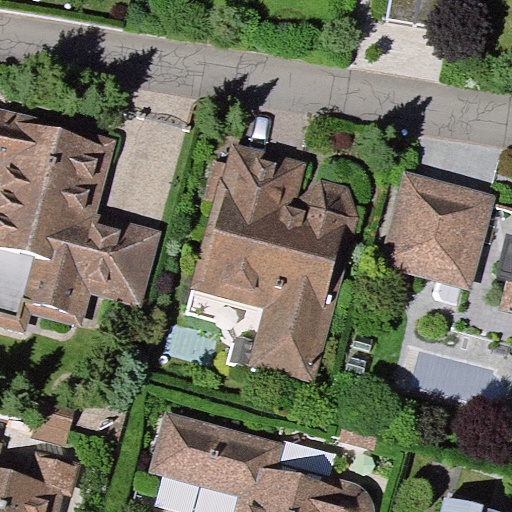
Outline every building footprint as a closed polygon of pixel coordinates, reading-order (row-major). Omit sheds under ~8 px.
[(386,0),(383,27),(439,36),(444,0),(386,0)] [(80,229),(99,154),(0,127),(0,169),(2,170),(0,176),(0,257),(33,266),(21,310),(70,323),(79,289),(132,303),(142,265),(144,266),(148,250),(146,250),(147,247),(80,229)] [(300,218),(283,214),(293,176),(233,160),(230,172),(211,167),(200,206),(219,211),(200,280),(274,300),(268,322),(261,326),(254,354),(258,361),(257,366),(302,378),(303,376),(308,377),(310,371),(305,369),(345,220),(338,201),(318,195),(302,209),(300,218)] [(461,289),(483,208),(405,188),(384,268),(461,289)] [(31,426),(65,435),(70,418),(36,409),(31,426)] [(358,511),(358,510),(355,505),(346,500),(267,479),(273,455),(165,425),(151,476),(239,500),(235,511),(358,511)] [(336,446),(370,455),(375,436),(342,426),(336,446)] [(0,511),(52,511),(56,496),(0,481),(0,511)]
